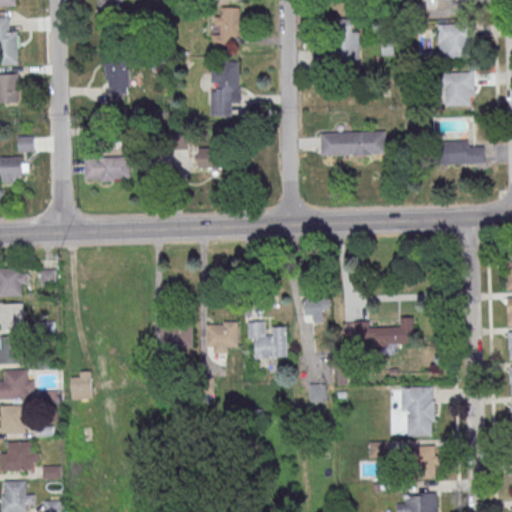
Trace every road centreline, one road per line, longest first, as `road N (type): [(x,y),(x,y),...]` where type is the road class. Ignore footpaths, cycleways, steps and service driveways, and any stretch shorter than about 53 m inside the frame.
road 1 (tertiary): [(511,218),(0,233)]
road 2 (residential): [(475,511),(466,220)]
road 3 (residential): [(63,231),(56,0)]
road 4 (residential): [(292,225),(289,0)]
